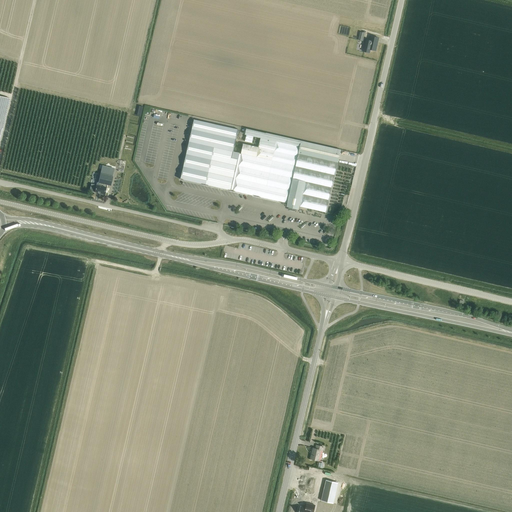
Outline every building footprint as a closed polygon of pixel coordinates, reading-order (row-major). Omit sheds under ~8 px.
[(366,39),(363,51),(370,53),(371,49),(375,50),(378,38),(372,36),(371,40),(366,39)] [(0,140),(0,141),(10,99),(0,96),(0,140)] [(183,168),(181,179),(220,188),(232,191),(233,191),(250,195),(284,203),(289,204),(297,206),(314,210),(323,212),(327,213),(338,162),(339,160),(339,158),(340,154),(341,152),(341,150),(332,148),(246,129),(245,134),(261,138),(259,147),(243,144),(241,154),(240,154),(240,153),(234,151),(238,130),(194,120),(194,122),(191,134),(183,168)] [(100,174),(98,182),(97,182),(96,185),(91,184),(90,191),(104,194),(106,187),(101,186),(101,184),(111,186),(115,169),(106,167),(102,166),(100,174)] [(323,450),(323,447),(317,446),(316,449),(313,448),(311,459),(319,461),(321,450),(323,450)] [(326,480),(321,501),(333,503),(338,483),(326,480)] [(300,506),(299,511),(313,511),(315,505),(307,503),(306,507),(300,506)]
